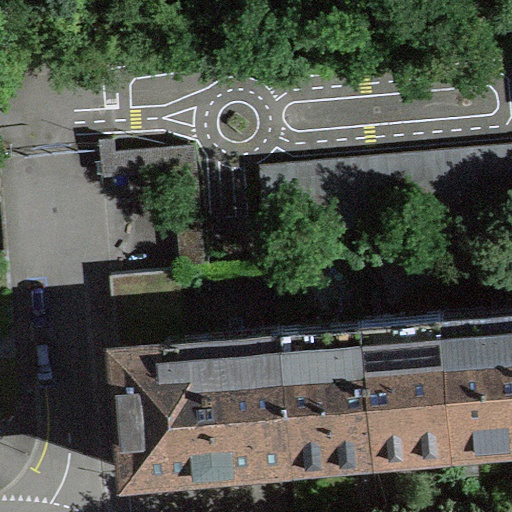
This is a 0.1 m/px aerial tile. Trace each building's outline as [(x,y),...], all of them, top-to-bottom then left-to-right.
[(113,135),(99,137),(102,172),(173,165),(182,261),(204,259),(193,142),(115,148),(113,135)] [(511,207),(511,141),(261,163),(267,229),(511,207)] [(114,426),(123,426),(127,467),(170,463),(170,464),(172,466),(173,468),(199,466),(199,464),(202,462),(201,461),(210,460),(218,459),(218,461),(220,462),(221,464),(247,462),(247,460),(249,458),(249,457),(292,453),(282,338),(186,346),(179,267),(111,273),(117,342),(116,342),(120,384),(110,384),(114,426)] [(372,446),(362,331),(361,315),(280,322),(282,338),(292,453),(312,451),(332,450),(332,451),(335,452),(336,454),(361,452),(362,450),(364,448),(364,447),(372,446)] [(511,318),(442,324),(452,439),(460,439),(460,440),(463,441),(463,444),(491,441),(511,439),(511,318)] [(412,444),(412,443),(432,441),(452,439),(442,324),(362,331),(372,446),(380,445),(380,447),(382,448),(383,450),(409,448),(410,446),(412,444)]
